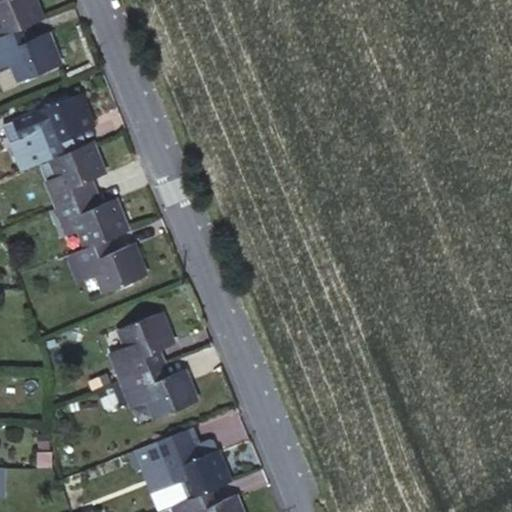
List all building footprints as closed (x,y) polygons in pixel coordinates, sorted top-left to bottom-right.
[(0,0),(0,25),(23,16),(36,10),(31,0),(0,0)] [(0,25),(0,55),(6,53),(13,70),(54,55),(43,27),(29,32),(23,16),(0,25)] [(26,129),(37,157),(45,153),(78,139),(73,124),(86,119),(73,88),(32,105),(38,124),(26,129)] [(101,166),(88,135),(78,139),(45,153),(52,169),(39,175),(50,203),(93,185),(87,171),(101,166)] [(99,199),(93,185),(50,203),(60,230),(74,224),(82,242),(113,230),(123,225),(111,194),(99,199)] [(82,242),(69,248),(80,275),(93,269),(99,284),(140,268),(130,240),(118,244),(113,230),(82,242)] [(108,350),(118,377),(163,358),(158,346),(170,341),(159,311),(113,329),(119,344),(108,350)] [(163,358),(118,377),(131,408),(142,403),(148,417),(192,400),(180,369),(169,375),(163,358)] [(214,476),(226,471),(217,446),(205,452),(202,444),(156,462),(165,484),(173,479),(177,491),(214,476)] [(177,491),(162,497),(167,511),(242,511),(232,483),(218,488),(214,476),(177,491)]
